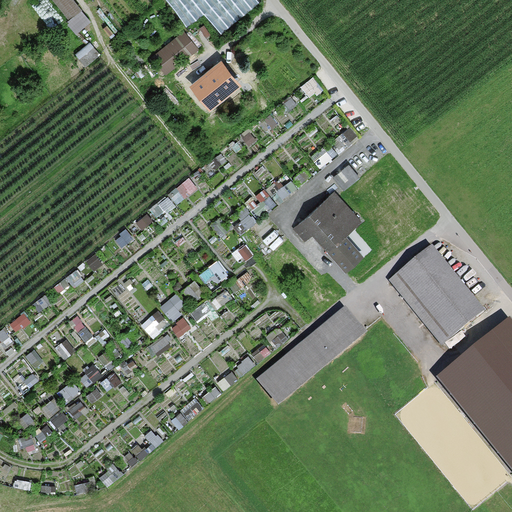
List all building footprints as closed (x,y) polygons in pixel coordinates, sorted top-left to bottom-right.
[(81,11),(71,0),(53,0),(69,20),(81,11)] [(197,48),(184,32),(153,57),(166,73),(175,66),(172,62),(180,56),(183,60),(197,48)] [(239,82),(220,59),(197,78),(216,101),(239,82)] [(314,76),(304,86),(313,97),(324,87),(314,76)] [(326,154),(317,161),(322,166),(330,160),(326,154)] [(346,190),(362,176),(351,163),(335,177),(346,190)] [(186,197),(199,187),(191,177),(178,186),(186,197)] [(283,189),(287,197),(295,192),(291,184),(283,189)] [(359,220),(332,191),(293,227),(304,239),(310,234),(323,249),(326,247),(341,263),(358,248),(345,233),(359,220)] [(245,234),(254,222),(245,215),(236,228),(245,234)] [(484,309),(432,246),(391,279),(444,342),(484,309)] [(210,285),(229,272),(220,259),(201,273),(210,285)] [(78,268),(68,276),(77,287),(87,279),(78,268)] [(55,285),(60,292),(72,284),(68,277),(55,285)] [(161,306),(172,318),(188,304),(178,292),(161,306)] [(198,321),(214,310),(208,301),(192,312),(198,321)] [(368,335),(347,309),(258,383),(279,409),(368,335)] [(143,322),(153,336),(170,324),(161,310),(143,322)] [(16,331),(33,323),(28,312),(11,320),(16,331)] [(511,323),(508,319),(435,379),(440,384),(511,472),(511,323)] [(85,340),(94,336),(88,325),(79,329),(85,340)] [(8,327),(0,330),(0,331),(6,346),(14,343),(8,327)] [(168,331),(151,344),(157,352),(174,339),(168,331)] [(68,338),(57,347),(66,359),(77,350),(68,338)] [(37,367),(46,360),(35,348),(27,356),(37,367)] [(250,355),(238,365),(244,373),(257,363),(250,355)] [(103,374),(95,365),(81,377),(89,387),(103,374)] [(35,373),(25,380),(30,387),(40,380),(35,373)] [(74,379),(59,391),(68,402),(83,390),(74,379)] [(95,402),(104,394),(97,387),(88,395),(95,402)] [(42,408),(49,418),(64,406),(56,397),(42,408)] [(76,417),(89,411),(84,399),(71,405),(76,417)] [(58,429),(71,417),(62,408),(49,420),(58,429)] [(21,418),(28,427),(37,421),(29,411),(21,418)] [(36,433),(42,440),(54,432),(49,424),(36,433)]
